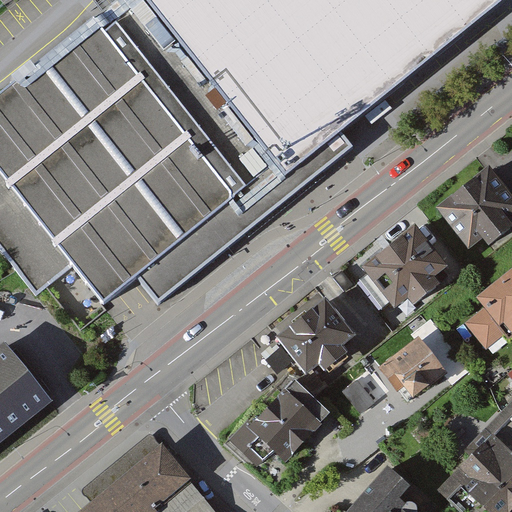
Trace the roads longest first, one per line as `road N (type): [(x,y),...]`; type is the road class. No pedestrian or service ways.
road 1 (tertiary): [(147,382),(511,92)]
road 2 (tertiary): [(0,503),(147,382)]
road 3 (residential): [(147,382),(273,511)]
